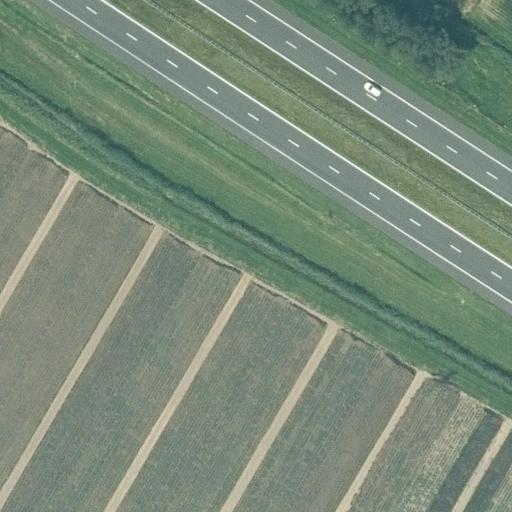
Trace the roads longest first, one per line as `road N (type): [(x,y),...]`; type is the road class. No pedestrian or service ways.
road 1 (motorway): [(65,0),(511,289)]
road 2 (motorway): [(511,186),(219,0)]
